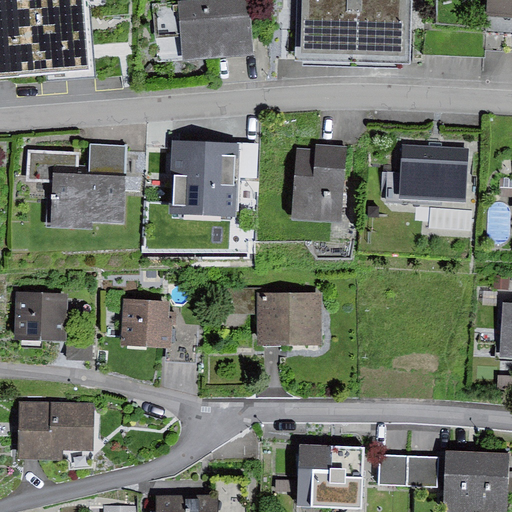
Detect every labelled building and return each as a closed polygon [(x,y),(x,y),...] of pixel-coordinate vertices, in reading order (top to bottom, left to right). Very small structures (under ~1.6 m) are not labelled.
[(0,0),(0,84),(94,77),(87,0),(0,0)] [(251,0),(208,0),(153,5),(158,64),(256,56),(251,0)] [(303,0),(302,60),(353,63),(355,0),(303,0)] [(401,65),(404,0),(355,0),(353,63),(401,65)] [(511,0),(486,0),(486,17),(511,19),(511,0)] [(239,146),(172,142),(170,173),(174,174),(172,214),(236,217),(239,146)] [(315,151),(297,150),(292,221),(342,225),(348,147),(316,145),(315,151)] [(79,153),(28,151),(27,182),(52,183),(50,228),(92,230),(92,223),(123,224),(127,148),(89,146),(88,171),(78,170),(79,153)] [(469,151),(402,148),(400,202),(467,205),(469,151)] [(261,289),(227,289),(227,316),(257,316),(257,347),(322,347),(321,296),(261,296),(261,289)] [(69,296),(17,293),(14,341),(66,344),(69,296)] [(171,303),(124,299),(120,347),(171,350),(173,320),(170,320),(171,303)] [(511,304),(504,304),(500,358),(511,359),(511,304)] [(70,344),(69,360),(94,362),(96,345),(70,344)] [(95,406),(19,403),(17,460),(64,462),(65,450),(93,451),(95,406)] [(332,447),(300,446),(298,509),(330,510),(332,447)] [(363,448),(332,447),(330,510),(361,511),(363,448)] [(475,511),(478,454),(447,453),(444,511),(475,511)] [(508,455),(478,454),(475,511),(506,511),(507,493),(508,472),(508,455)] [(438,460),(380,457),(379,488),(437,490),(438,460)] [(294,482),(277,481),(277,492),(294,493),(294,482)] [(157,498),(157,511),(217,511),(217,497),(157,498)]
